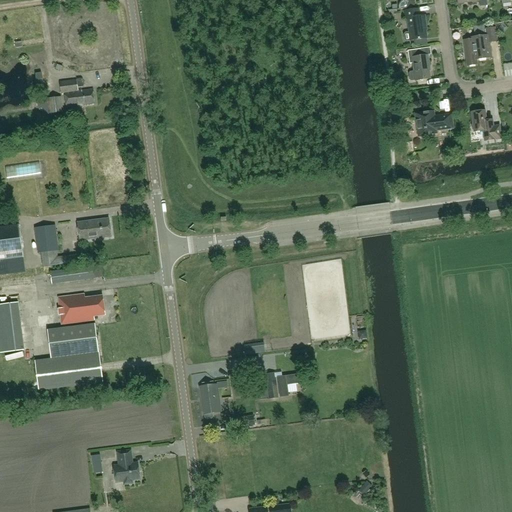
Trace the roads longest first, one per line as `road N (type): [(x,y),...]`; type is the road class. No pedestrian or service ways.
road 1 (tertiary): [(164,250),(511,201)]
road 2 (tertiary): [(198,511),(164,250)]
road 3 (unclassified): [(511,83),(454,86),(438,0)]
road 4 (tertiary): [(150,142),(129,0)]
